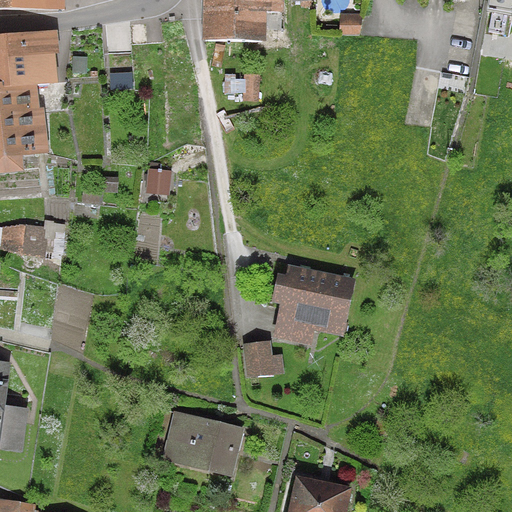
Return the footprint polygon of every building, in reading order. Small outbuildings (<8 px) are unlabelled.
[(0,0),(0,10),(67,12),(67,0),(0,0)] [(208,0),(208,39),(264,40),(265,0),(208,0)] [(362,14),(340,14),(340,34),(362,34),(362,14)] [(46,38),(0,42),(0,172),(20,171),(18,153),(39,151),(32,81),(50,79),(46,38)] [(132,72),(109,74),(110,91),(133,90),(132,72)] [(260,74),(244,73),(243,101),(259,101),(260,74)] [(172,170),(148,168),(146,193),(170,195),(172,170)] [(118,193),(119,178),(98,176),(97,192),(118,193)] [(63,257),(65,224),(3,221),(1,254),(63,257)] [(342,332),(351,284),(293,273),(283,320),(342,332)] [(270,340),(242,343),(246,378),(274,375),(270,340)] [(24,417),(0,414),(0,450),(20,453),(24,417)] [(240,432),(176,417),(166,459),(230,474),(240,432)] [(346,511),(351,492),(299,483),(293,511),(346,511)]
